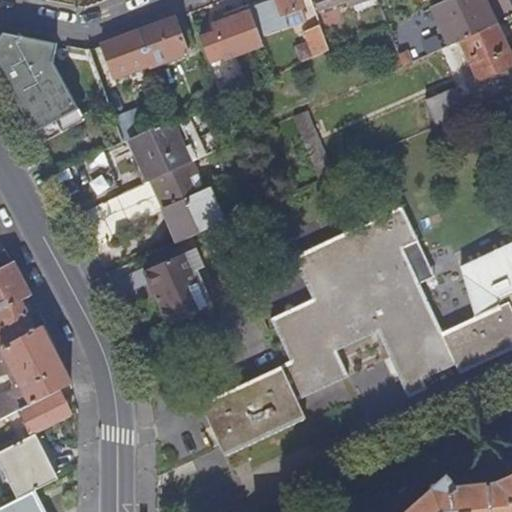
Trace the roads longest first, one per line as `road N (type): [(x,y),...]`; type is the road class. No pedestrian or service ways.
road 1 (residential): [(118,511),(109,358),(0,159)]
road 2 (residential): [(162,0),(92,24),(0,10)]
